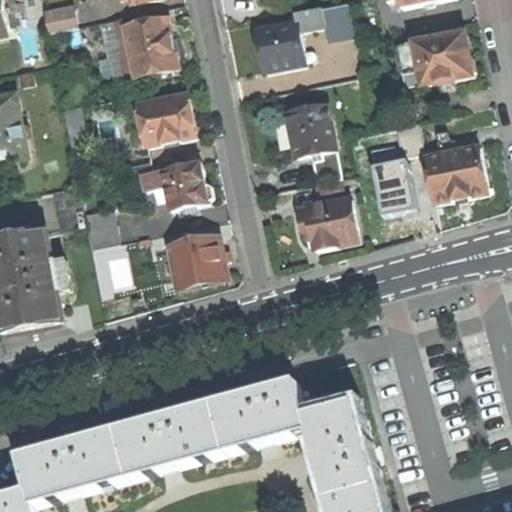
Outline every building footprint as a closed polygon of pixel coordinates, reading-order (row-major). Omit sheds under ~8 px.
[(4,0),(0,0),(0,41),(12,39),(4,0)] [(391,0),(392,6),(404,3),(405,10),(459,0),(391,0)] [(351,8),(326,12),(330,31),(328,31),(330,42),(357,37),(351,8)] [(47,16),(51,36),(80,30),(76,10),(47,16)] [(301,27),(302,36),(328,31),(330,31),(326,12),(299,18),(300,27),(301,27)] [(117,82),(139,77),(129,32),(127,22),(103,27),(110,61),(102,63),(105,79),(116,77),(117,82)] [(139,77),(139,80),(180,72),(175,46),(170,23),(129,32),(139,77)] [(307,58),(302,36),(301,27),(300,27),(261,35),(265,55),(269,76),(309,68),(308,66),(307,58)] [(469,37),(401,51),(406,79),(423,75),(426,90),(441,87),(441,89),(458,85),(458,84),(477,80),(476,78),(478,74),(476,61),(473,59),(472,56),(469,37)] [(314,56),(307,58),(308,66),(316,65),(318,61),(317,58),(314,56)] [(142,108),(151,151),(200,141),(195,117),(191,98),(142,108)] [(18,99),(0,102),(0,166),(30,161),(18,99)] [(299,161),(325,156),(339,153),(340,153),(331,108),(290,116),(295,139),(299,161)] [(70,132),(85,129),(81,110),(66,113),(70,132)] [(92,128),(85,129),(70,132),(75,156),(97,152),(92,128)] [(409,160),(427,157),(426,151),(422,128),(403,132),(409,160)] [(427,157),(438,209),(467,203),(490,199),(481,151),(442,159),(440,148),(426,151),(427,157)] [(316,165),(320,188),(342,183),(345,183),(339,153),(325,156),(326,163),(316,165)] [(420,208),(411,164),(376,170),(386,220),(403,217),(402,212),(409,210),(420,208)] [(134,170),(136,179),(155,175),(153,166),(134,170)] [(205,166),(145,178),(149,195),(169,191),(173,214),(185,212),(200,209),(212,207),(212,205),(217,201),(214,190),(209,188),(207,177),(205,166)] [(317,188),(320,205),(345,199),(342,183),(320,188),(317,188)] [(55,197),(63,236),(89,231),(86,218),(81,192),(55,197)] [(316,234),(320,254),(343,249),(362,246),(354,203),(316,211),(309,212),(304,213),(308,235),(316,234)] [(201,215),(200,209),(185,212),(186,218),(201,215)] [(115,212),(86,218),(89,231),(93,252),(122,247),(115,212)] [(49,236),(0,244),(0,317),(4,339),(66,328),(60,297),(55,266),(49,236)] [(184,250),(176,251),(184,290),(185,290),(186,295),(227,287),(226,282),(228,281),(224,266),(233,264),(231,256),(223,258),(221,251),(219,242),(197,247),(196,241),(183,243),(184,250)] [(104,290),(132,289),(131,261),(102,262),(104,290)] [(69,264),(55,266),(60,297),(74,295),(69,264)] [(259,398),(222,408),(235,456),(263,449),(281,444),(314,435),(310,421),(304,401),(300,387),(259,398)] [(326,395),(304,401),(310,421),(332,415),(326,395)] [(23,462),(33,496),(37,510),(70,501),(89,496),(168,475),(185,470),(235,456),(222,408),(169,423),(88,444),(23,462)] [(332,415),(310,421),(314,435),(318,450),(323,468),(332,502),(379,489),(368,449),(357,408),(332,415)] [(385,511),(379,489),(332,502),(334,511),(385,511)] [(0,511),(37,511),(37,510),(33,496),(0,504),(0,511)]
